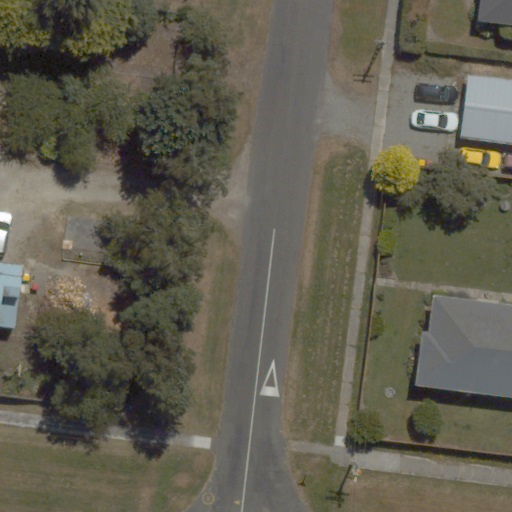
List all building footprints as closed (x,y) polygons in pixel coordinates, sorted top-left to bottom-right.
[(511,0),(482,0),(480,28),(511,30),(511,0)] [(511,74),(469,70),(461,137),(511,143),(511,74)] [(33,170),(0,168),(0,198),(32,200),(33,170)] [(105,214),(66,213),(64,259),(103,260),(105,214)] [(0,317),(4,288),(23,291),(27,266),(0,261),(0,317)] [(438,330),(422,329),(417,385),(511,392),(511,298),(441,292),(438,330)]
